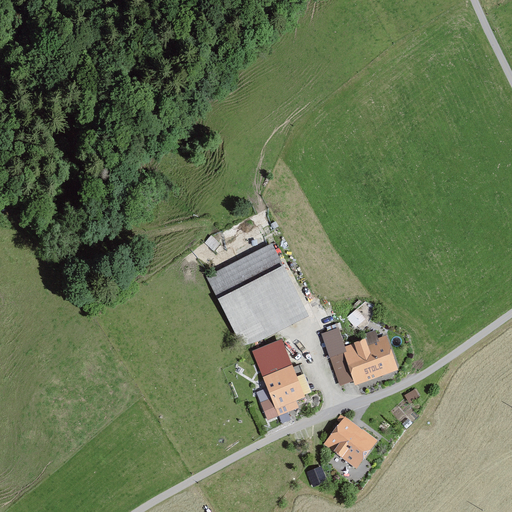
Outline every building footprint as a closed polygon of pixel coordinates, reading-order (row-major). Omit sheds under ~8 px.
[(211,278),(245,345),(303,315),(268,248),(211,278)] [(348,317),(354,324),(362,317),(356,310),(348,317)] [(323,333),(340,383),(379,370),(381,375),(393,371),(382,338),(366,344),(365,342),(356,346),(355,345),(343,349),(335,324),(327,327),(329,332),(323,333)] [(263,379),(265,378),(289,369),(292,367),(280,339),(251,351),(263,379)] [(300,396),(289,369),(265,378),(273,398),(261,403),(268,419),(289,411),(287,406),(295,403),(293,399),(300,396)] [(410,402),(420,397),(416,390),(406,395),(410,402)] [(359,457),(373,438),(362,430),(360,433),(352,427),(354,425),(344,417),(324,444),(356,467),(362,459),(359,457)] [(322,475),(311,467),(303,479),(313,486),(322,475)]
